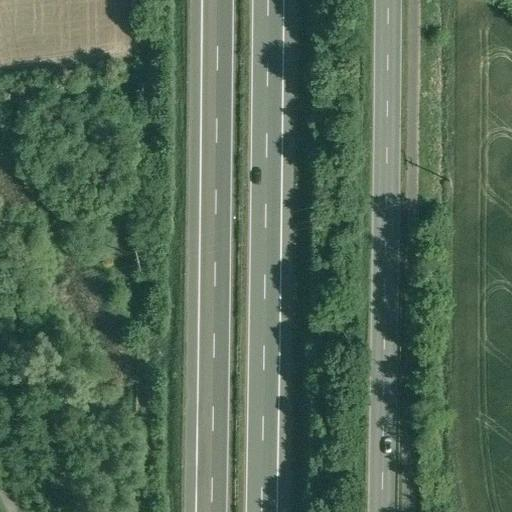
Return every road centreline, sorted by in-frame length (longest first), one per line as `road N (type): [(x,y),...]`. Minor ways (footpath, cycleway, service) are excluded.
road 1 (motorway): [(208,0),(202,511)]
road 2 (secondary): [(385,0),(379,511)]
road 3 (motorway): [(270,511),(276,0)]
